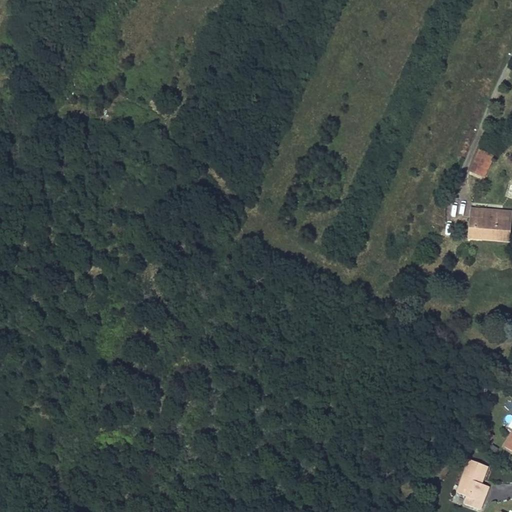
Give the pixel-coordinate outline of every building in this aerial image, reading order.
[(479,176),(488,155),(478,151),(469,171),(479,176)] [(483,178),(492,157),(488,155),(479,176),(483,178)] [(481,235),(510,236),(511,220),(495,219),(495,211),(469,209),(467,237),(481,238),(481,235)] [(511,220),(511,212),(495,211),(495,219),(511,220)] [(484,430),(480,436),(490,443),(494,436),(484,430)] [(490,443),(480,436),(475,443),(486,449),(490,443)] [(480,479),(482,480),(487,467),(470,460),(457,493),(467,497),(464,504),(480,510),(486,494),(479,491),(482,484),(481,484),(479,483),(480,479)] [(488,487),(482,484),(479,491),(486,494),(488,487)]
